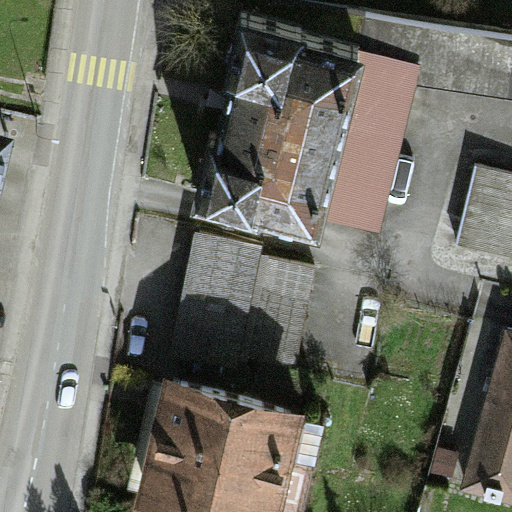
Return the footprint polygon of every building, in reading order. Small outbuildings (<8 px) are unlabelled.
[(259,200),(315,213),(380,224),(419,54),(357,40),(364,12),(318,0),(240,0),(193,188),(258,206),(259,200)] [(511,91),(511,23),(365,2),(355,67),(511,91)] [(511,165),(475,156),(453,238),(510,253),(511,247),(511,165)] [(192,219),(167,338),(236,353),(257,249),(261,234),(192,219)] [(292,368),(313,261),(257,249),(236,353),(292,368)] [(511,315),(504,313),(460,478),(511,492),(511,315)] [(303,378),(161,345),(131,478),(278,511),(300,511),(326,405),(298,398),(303,378)]
